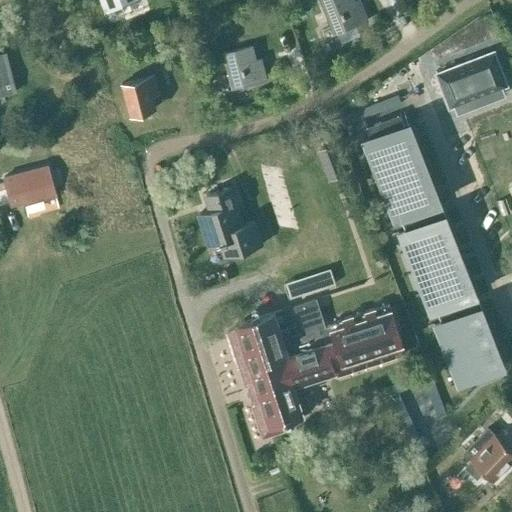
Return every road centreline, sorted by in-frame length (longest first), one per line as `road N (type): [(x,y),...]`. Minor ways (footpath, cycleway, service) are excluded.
road 1 (unclassified): [(238,511),(161,261),(149,172),(157,158),(319,113),(428,32)]
road 2 (residential): [(25,511),(0,415),(3,0)]
